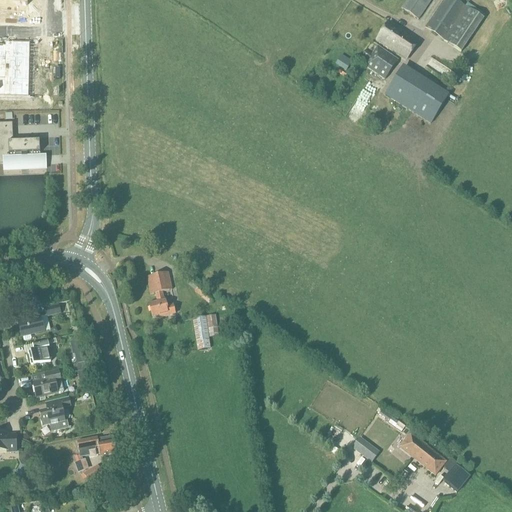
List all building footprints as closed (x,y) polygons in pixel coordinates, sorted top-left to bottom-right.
[(418,20),(430,0),(408,0),(402,9),(418,20)] [(463,55),(484,21),(452,0),(445,0),(426,30),(463,55)] [(11,3),(10,16),(14,16),(14,17),(38,18),(38,4),(11,3)] [(405,61),(418,42),(389,22),(376,41),(405,61)] [(0,96),(32,98),(32,97),(28,96),(29,85),(33,85),(33,83),(29,83),(29,71),(33,71),(33,70),(29,70),(29,58),(33,58),(33,57),(29,57),(30,45),(34,45),(34,44),(13,43),(13,42),(12,42),(12,43),(6,43),(6,42),(5,42),(5,43),(3,43),(3,46),(0,46),(0,96)] [(385,80),(398,61),(377,47),(365,67),(385,80)] [(431,123),(448,96),(402,69),(386,96),(431,123)] [(12,143),(11,124),(0,124),(0,164),(3,164),(3,170),(46,168),(45,156),(36,157),(36,154),(39,153),(39,141),(12,143)] [(155,294),(157,303),(149,304),(151,317),(159,316),(159,318),(174,315),(170,299),(173,298),(167,273),(146,278),(150,295),(155,294)] [(209,305),(215,299),(201,286),(196,291),(209,305)] [(48,317),(64,313),(62,305),(46,309),(48,317)] [(40,318),(39,316),(31,318),(32,319),(17,322),(21,337),(49,331),(46,317),(40,318)] [(211,337),(219,336),(216,316),(208,317),(211,337)] [(199,350),(210,348),(205,317),(194,319),(199,350)] [(30,367),(50,362),(47,348),(48,348),(47,341),(32,344),(33,351),(27,353),(28,356),(25,356),(27,364),(30,363),(30,367)] [(80,341),(70,343),(73,356),(83,354),(80,341)] [(82,364),(73,366),(75,372),(83,371),(85,370),(83,364),(82,364)] [(64,392),(59,370),(32,377),(34,383),(32,384),(35,399),(64,392)] [(69,408),(67,398),(45,403),(47,412),(39,414),(42,428),(50,426),(52,433),(69,429),(67,420),(64,421),(62,409),(69,408)] [(382,412),(379,416),(389,423),(392,419),(382,412)] [(389,423),(388,424),(401,433),(405,428),(392,419),(389,423)] [(7,436),(7,434),(0,434),(0,451),(7,451),(7,453),(16,453),(15,436),(7,436)] [(101,455),(118,452),(115,436),(98,440),(97,438),(77,442),(80,459),(89,457),(89,453),(96,451),(95,447),(99,446),(101,455)] [(435,477),(445,464),(410,436),(400,449),(435,477)] [(360,440),(353,449),(365,458),(372,449),(360,440)] [(78,473),(88,470),(85,460),(81,461),(76,463),(74,463),(78,473)] [(89,482),(103,474),(98,466),(84,475),(89,482)] [(455,494),(468,477),(453,466),(440,482),(455,494)] [(24,470),(20,477),(26,479),(28,480),(28,479),(31,474),(24,470)] [(97,506),(107,504),(106,498),(95,501),(97,506)]
